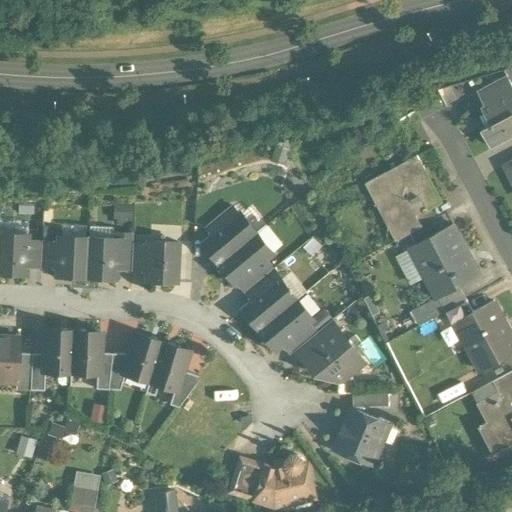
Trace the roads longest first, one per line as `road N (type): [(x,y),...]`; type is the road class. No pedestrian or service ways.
road 1 (secondary): [(490,0),(239,67),(78,83),(0,78)]
road 2 (residential): [(0,296),(163,304),(193,313),(229,338),(294,415)]
road 3 (residential): [(511,255),(435,114)]
